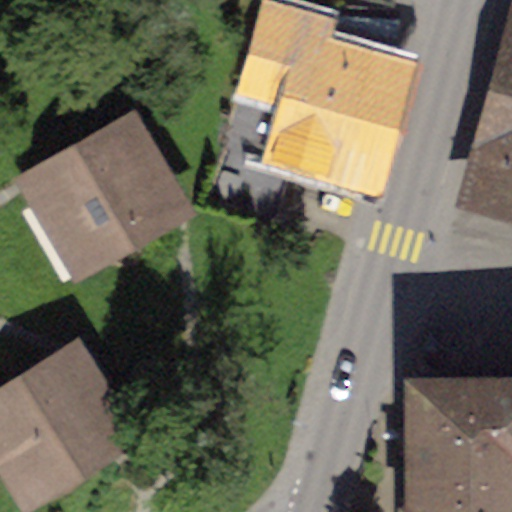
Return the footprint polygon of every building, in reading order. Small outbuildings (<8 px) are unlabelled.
[(398,48),(272,12),(251,85),(296,98),(281,149),(361,172),(398,48)] [(511,72),(478,195),(511,204),(511,72)] [(127,133),(39,183),(80,255),(168,205),(127,133)] [(71,361),(0,406),(0,440),(30,487),(116,432),(71,361)] [(511,511),(511,378),(459,379),(459,401),(415,401),(416,511),(511,511)]
